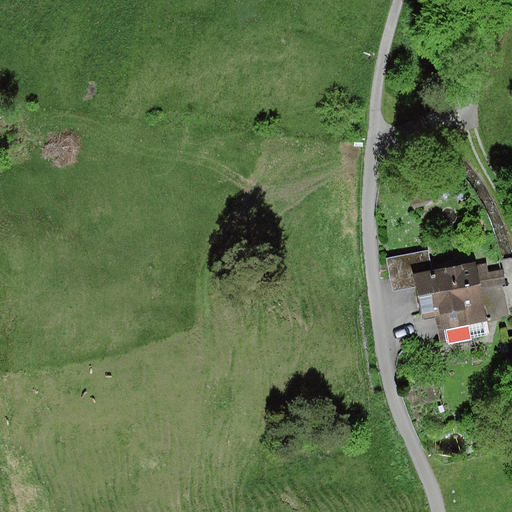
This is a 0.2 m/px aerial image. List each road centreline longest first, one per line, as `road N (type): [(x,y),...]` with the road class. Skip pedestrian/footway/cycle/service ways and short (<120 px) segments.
road 1 (residential): [(436,511),(386,367),(367,217),(372,151)]
road 2 (residential): [(398,0),(376,88),(372,151)]
